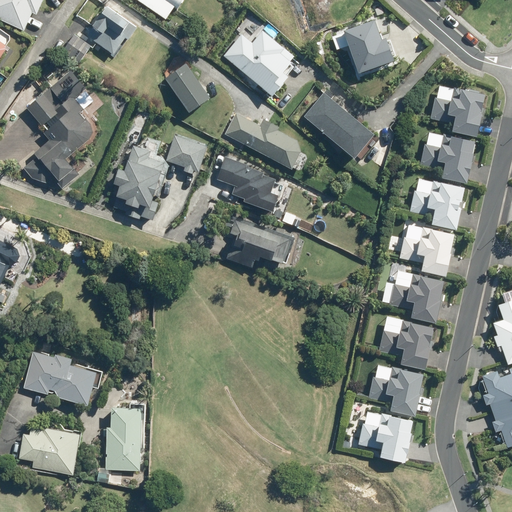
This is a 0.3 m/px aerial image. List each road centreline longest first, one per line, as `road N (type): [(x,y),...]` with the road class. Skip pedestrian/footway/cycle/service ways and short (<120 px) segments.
road 1 (residential): [(484,249),(444,422),(463,504)]
road 2 (residential): [(511,117),(484,249)]
road 3 (residential): [(0,102),(75,0)]
road 4 (residential): [(409,0),(479,59),(511,68)]
